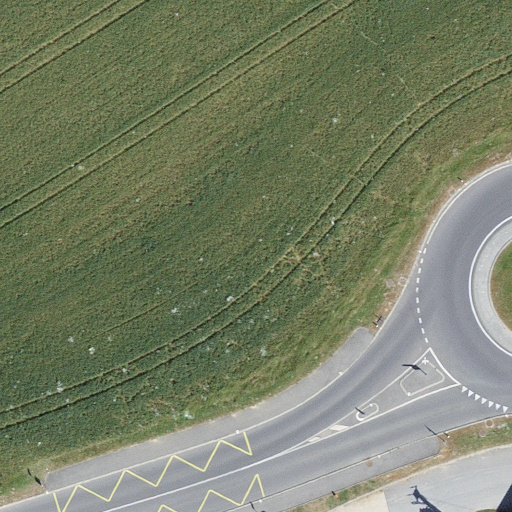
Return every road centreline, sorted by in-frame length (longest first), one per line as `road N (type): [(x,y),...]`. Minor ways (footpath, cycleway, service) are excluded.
road 1 (tertiary): [(107,511),(339,428),(463,342)]
road 2 (tertiary): [(511,186),(476,208),(448,258),(450,316),(463,342)]
